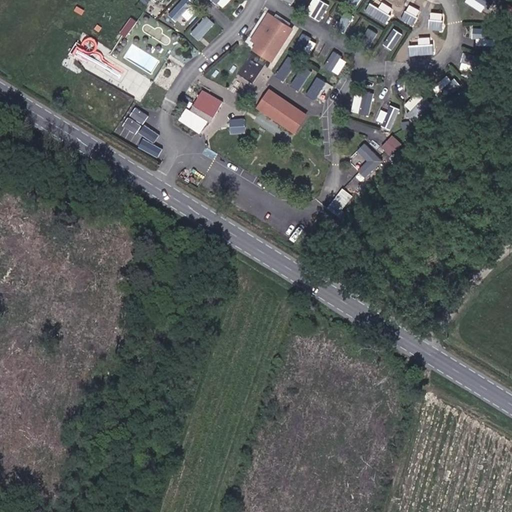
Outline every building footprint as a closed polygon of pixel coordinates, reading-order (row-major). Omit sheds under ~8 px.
[(323,21),(332,4),(324,0),(312,0),(306,12),(323,21)] [(429,28),(438,14),(416,0),(407,14),(429,28)] [(465,0),(483,10),(488,0),(465,0)] [(179,3),(170,14),(178,20),(186,9),(179,3)] [(337,28),(348,33),(356,16),(345,11),(337,28)] [(200,40),(216,23),(208,14),(191,31),(200,40)] [(253,51),(265,59),(282,32),(286,34),(289,29),(271,17),(267,22),(271,24),(253,51)] [(253,51),(271,24),(267,22),(250,49),(253,51)] [(369,27),(361,42),(373,47),(380,32),(369,27)] [(394,50),(404,34),(393,27),(383,43),(394,50)] [(127,32),(121,29),(116,36),(122,40),(127,32)] [(269,61),(286,34),(282,32),(265,59),(269,61)] [(302,33),(296,48),(312,55),(318,39),(302,33)] [(341,74),(349,58),(333,50),(325,66),(341,74)] [(242,73),(255,82),(265,66),(252,58),(242,73)] [(315,71),(303,89),(314,96),(325,77),(315,71)] [(222,99),(201,88),(190,108),(200,113),(202,108),(214,114),(222,99)] [(366,91),(365,95),(356,94),(354,112),(374,114),(377,92),(366,91)] [(310,120),(268,93),(256,112),(298,139),(310,120)] [(180,120),(201,132),(208,120),(187,107),(180,120)] [(397,127),(402,109),(393,107),(389,125),(397,127)] [(242,125),(241,115),(231,117),(232,126),(242,125)] [(250,135),(236,129),(227,147),(242,153),(250,135)] [(367,142),(351,158),(370,177),(386,162),(367,142)] [(340,188),(332,207),(345,212),(353,193),(340,188)]
